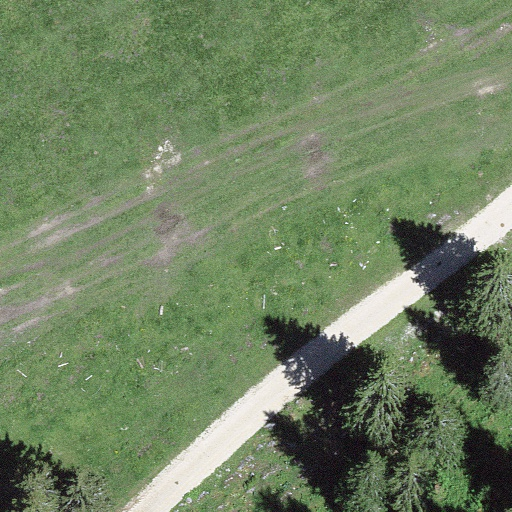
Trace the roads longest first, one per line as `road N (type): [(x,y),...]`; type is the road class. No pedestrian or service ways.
road 1 (track): [(0,304),(511,28)]
road 2 (track): [(150,511),(298,372),(511,207)]
